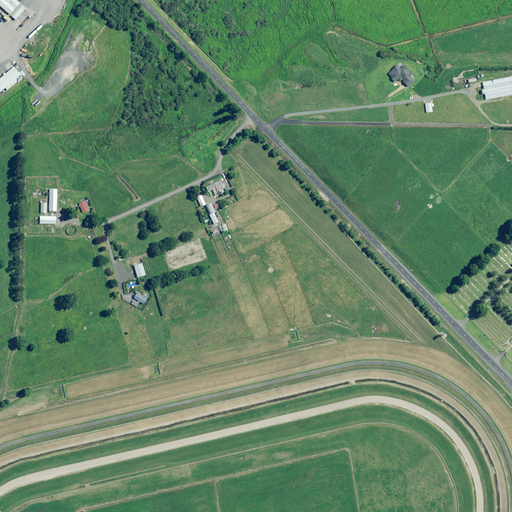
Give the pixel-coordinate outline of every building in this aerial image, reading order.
[(0,0),(0,6),(10,15),(20,2),(17,0),(0,0)] [(25,9),(20,5),(11,14),(16,19),(25,9)] [(408,87),(415,80),(411,76),(413,74),(405,65),(401,68),(398,65),(392,69),(393,70),(389,73),(392,77),(391,78),(394,82),(396,80),(403,80),(403,81),(408,87)] [(10,66),(0,75),(0,88),(1,88),(3,90),(19,75),(10,66)] [(483,100),(511,94),(508,76),(479,83),(483,100)] [(223,186),(221,180),(206,187),(208,192),(212,190),(215,196),(223,193),(220,187),(223,186)] [(56,211),(57,189),(49,189),(49,211),(56,211)] [(205,204),(201,195),(197,198),(201,207),(205,204)] [(89,210),(85,200),(79,203),(83,213),(89,210)] [(215,212),(211,203),(206,205),(210,214),(209,214),(214,224),(218,222),(214,213),(215,212)] [(145,275),(142,263),(134,266),(137,277),(145,275)] [(146,298),(136,293),(131,304),(137,307),(140,302),(144,304),(146,298)]
